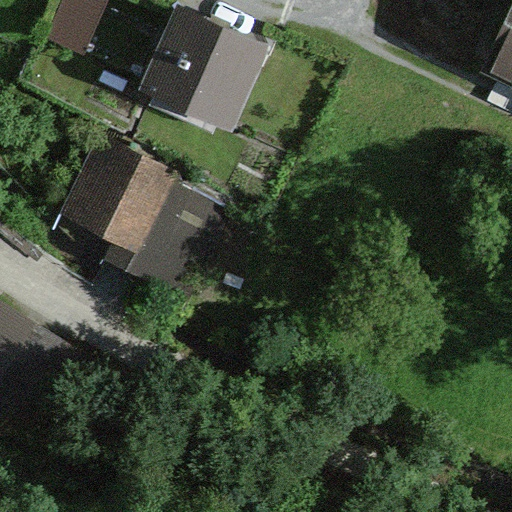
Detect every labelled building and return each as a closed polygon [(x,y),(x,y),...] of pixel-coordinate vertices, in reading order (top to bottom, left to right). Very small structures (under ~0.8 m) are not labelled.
[(63,0),(48,37),(85,53),(106,0),(63,0)] [(138,87),(234,128),(269,46),(210,21),(174,5),(138,87)] [(511,12),(485,69),(511,82),(511,12)] [(164,170),(99,138),(62,213),(116,239),(106,258),(173,290),(217,202),(161,175),(164,170)] [(0,309),(0,438),(2,439),(60,348),(0,309)]
